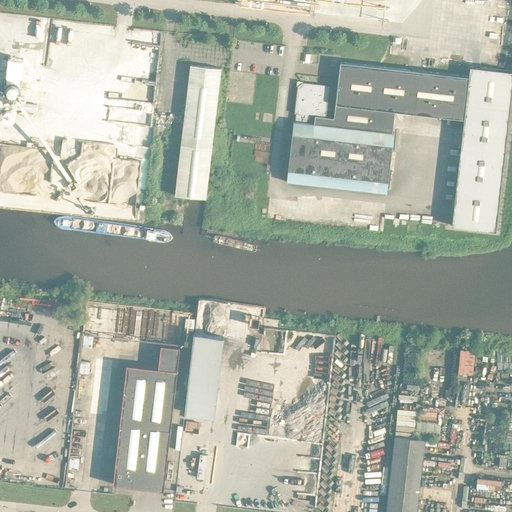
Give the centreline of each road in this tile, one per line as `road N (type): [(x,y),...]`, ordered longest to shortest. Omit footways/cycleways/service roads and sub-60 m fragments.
road 1 (unknown): [(206,511),(234,350)]
road 2 (unclassified): [(234,15),(98,0)]
